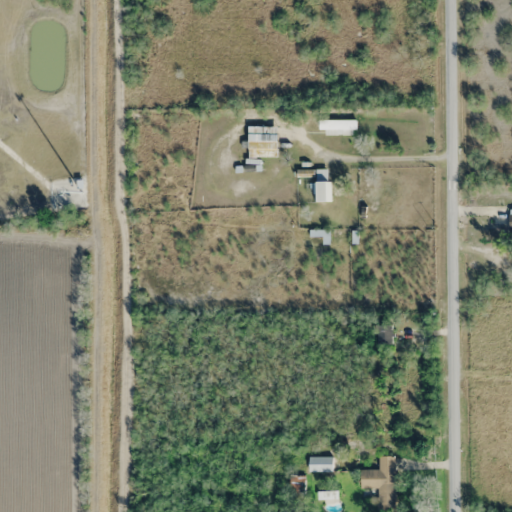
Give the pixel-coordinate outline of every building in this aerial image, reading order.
[(355,134),(355,120),(319,120),(319,134),(355,134)] [(248,157),(278,157),(278,126),(248,126),(248,157)] [(313,202),(329,202),(328,170),(316,170),(317,182),(312,182),(313,202)] [(379,344),(391,343),(390,325),(378,325),(379,344)] [(308,456),(308,472),(332,472),(332,456),(308,456)] [(360,488),(378,488),(378,507),(395,507),(394,456),(378,456),(379,470),(360,470),(360,488)] [(289,493),(304,493),(304,476),(289,476),(289,493)] [(317,501),(338,501),(338,492),(317,492),(317,501)]
